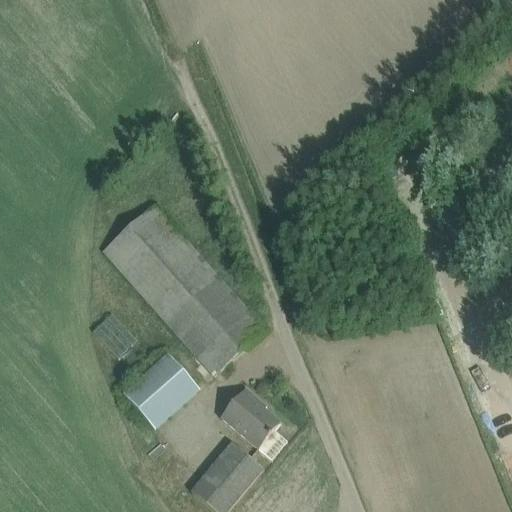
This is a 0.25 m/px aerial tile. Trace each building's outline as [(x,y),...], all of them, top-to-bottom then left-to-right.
[(214,379),(266,333),(155,207),(103,254),(214,379)] [(145,338),(125,312),(109,325),(128,350),(145,338)] [(168,357),(123,396),(156,432),(200,393),(168,357)] [(259,403),(246,391),(221,421),(259,452),(281,425),(264,411),(262,413),(256,407),(259,403)] [(191,495),(211,511),(229,511),(263,472),(232,446),(191,495)]
